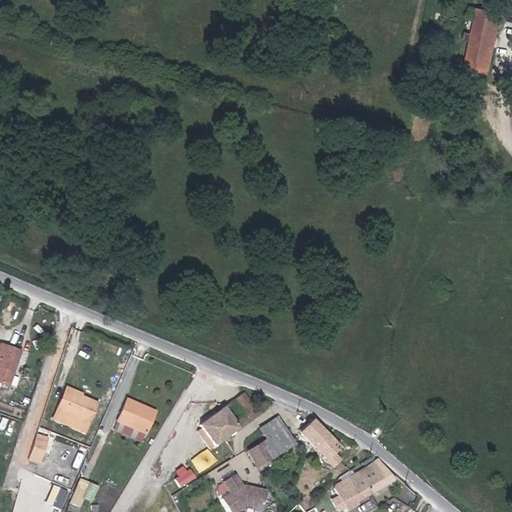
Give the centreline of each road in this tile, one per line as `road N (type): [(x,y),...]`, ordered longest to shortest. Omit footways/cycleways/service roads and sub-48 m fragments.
road 1 (residential): [(453,511),(322,413),(0,276)]
road 2 (unknown): [(205,363),(116,511)]
